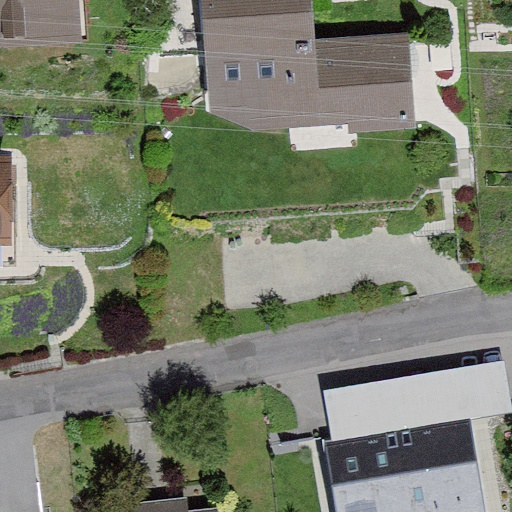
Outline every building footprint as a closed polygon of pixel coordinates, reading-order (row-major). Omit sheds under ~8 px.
[(80,0),(0,0),(0,50),(83,47),(80,0)] [(316,0),(202,0),(210,135),(416,123),(410,30),(319,35),(316,0)] [(29,157),(0,156),(0,266),(27,267),(29,157)] [(487,511),(472,422),(329,445),(339,511),(487,511)] [(229,511),(229,503),(131,508),(131,511),(229,511)]
